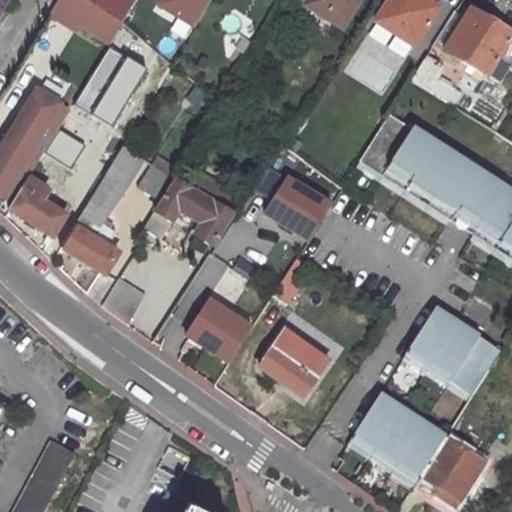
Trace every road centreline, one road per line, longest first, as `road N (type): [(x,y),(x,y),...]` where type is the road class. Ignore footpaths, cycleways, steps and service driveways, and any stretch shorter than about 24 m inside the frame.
road 1 (residential): [(308,478),(146,370),(0,258)]
road 2 (residential): [(308,478),(431,285)]
